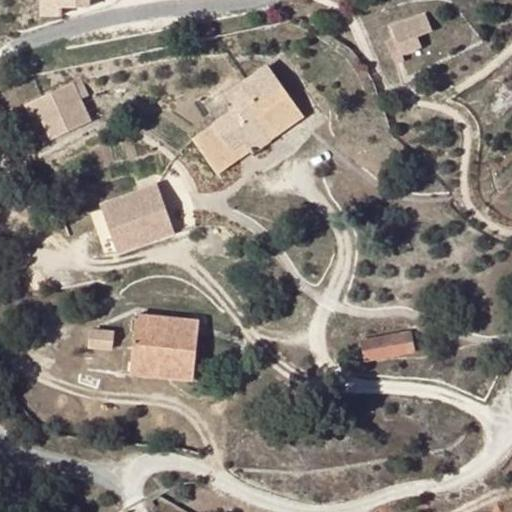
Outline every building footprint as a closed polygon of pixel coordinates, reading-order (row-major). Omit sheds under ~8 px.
[(416,32),(397,40),(403,53),(421,46),(416,32)] [(405,59),(403,53),(397,40),(388,43),(396,63),(405,59)] [(283,57),(270,67),(289,94),(303,84),(283,57)] [(253,119),(289,94),(270,67),(228,95),(237,109),(214,125),(216,127),(204,135),(220,156),(230,148),(242,141),(247,149),(250,153),(268,141),(253,119)] [(93,125),(72,83),(31,102),(52,143),(93,125)] [(209,163),(220,156),(204,135),(194,142),(209,163)] [(247,149),(242,141),(230,148),(237,156),(247,149)] [(158,187),(102,204),(118,252),(175,235),(158,187)] [(211,225),(209,203),(193,204),(195,226),(211,225)] [(439,264),(437,241),(392,243),(393,266),(439,264)] [(192,378),(198,321),(136,315),(131,372),(192,378)] [(112,348),(114,332),(92,329),(91,346),(112,348)] [(365,340),(369,359),(413,352),(409,333),(365,340)]
